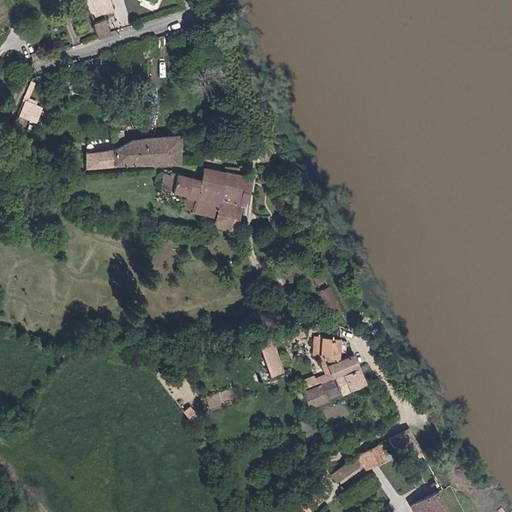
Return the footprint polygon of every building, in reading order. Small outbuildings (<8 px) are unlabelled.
[(84,0),(85,2),(87,8),(109,0),(84,0)] [(111,0),(109,0),(87,8),(92,20),(116,11),(111,0)] [(101,24),(94,26),(98,37),(101,36),(106,34),(101,24)] [(153,36),(125,45),(130,59),(156,51),(153,36)] [(26,57),(37,54),(32,43),(23,47),(26,56),(26,57)] [(33,102),(24,98),(18,113),(27,117),(33,102)] [(122,163),(179,158),(178,134),(176,135),(175,135),(130,137),(115,149),(91,151),(87,151),(89,166),(122,163)] [(243,166),(240,165),(226,163),(224,169),(219,215),(219,217),(218,227),(222,227),(246,230),(252,175),(242,174),(243,166)] [(0,165),(0,174),(13,179),(15,170),(0,165)] [(189,214),(219,217),(219,215),(224,169),(202,167),(200,177),(175,174),(174,178),(172,193),(184,195),(183,206),(189,207),(189,214)] [(266,168),(261,168),(268,186),(278,185),(270,168),(266,168)] [(0,178),(12,182),(13,179),(0,174),(0,178)] [(159,191),(172,193),(174,178),(161,178),(159,191)] [(171,206),(172,193),(159,191),(158,205),(171,206)] [(184,195),(172,193),(171,206),(182,208),(183,206),(184,195)] [(316,268),(315,265),(305,271),(311,284),(321,279),(316,268)] [(337,308),(324,284),(315,291),(328,316),(338,310),(337,308)] [(287,327),(266,334),(269,344),(290,337),(287,327)] [(323,353),(332,354),(336,354),(338,334),(327,333),(327,328),(314,327),(311,331),(310,330),(309,330),(308,339),(312,339),(313,333),(315,333),(315,337),(318,337),(318,353),(323,353)] [(266,334),(254,338),(266,374),(278,370),(269,344),(266,334)] [(331,354),(329,355),(324,363),(316,366),(323,378),(327,376),(338,371),(339,371),(355,365),(356,364),(351,352),(336,358),(336,354),(332,354),(331,354)] [(324,363),(329,355),(320,358),(316,366),(324,363)] [(356,365),(356,364),(355,365),(339,371),(327,396),(346,387),(360,379),(363,378),(358,368),(356,365)] [(327,396),(339,371),(338,371),(327,376),(323,378),(320,379),(316,381),(317,384),(316,385),(299,392),(307,407),(327,396)] [(297,389),(299,392),(316,385),(317,384),(316,381),(297,389)] [(309,418),(295,424),(297,427),(302,438),(304,442),(318,435),(309,418)] [(375,439),(330,474),(339,485),(384,450),(375,439)] [(394,451),(398,449),(399,449),(395,439),(389,442),(394,451)] [(368,476),(358,482),(366,495),(368,494),(373,492),(376,490),(368,476)] [(286,511),(308,511),(321,500),(303,482),(280,505),(286,511)] [(350,505),(366,495),(358,482),(340,492),(345,500),(349,505),(350,505)] [(446,511),(439,498),(423,506),(425,511),(446,511)]
